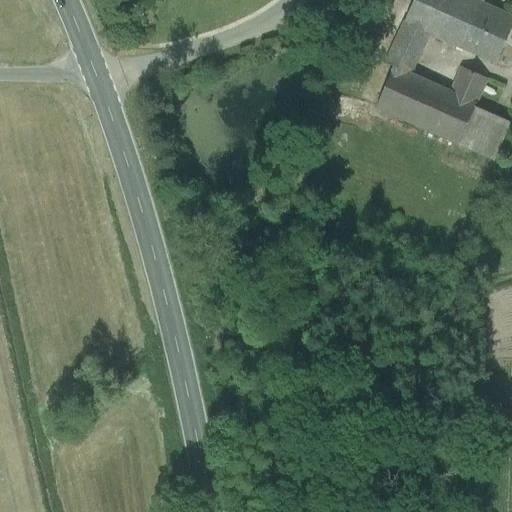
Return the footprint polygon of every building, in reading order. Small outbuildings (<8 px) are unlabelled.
[(483,0),(414,0),(397,38),(421,49),(428,33),(462,48),(481,5),(483,0)] [(511,23),(511,19),(481,5),(462,48),(495,62),(511,23)] [(421,49),(397,38),(385,66),(391,69),(392,67),(409,75),(421,49)] [(409,75),(392,67),(391,69),(374,107),(457,144),(473,107),(475,104),(449,93),(409,75)] [(485,80),(460,69),(449,93),(475,104),(485,80)] [(511,124),(473,107),(457,144),(494,161),(511,124)]
